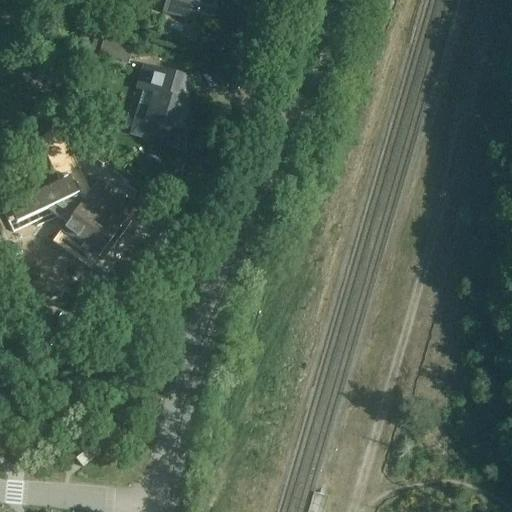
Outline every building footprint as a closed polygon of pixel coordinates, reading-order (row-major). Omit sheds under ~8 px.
[(40,0),(17,0),(11,3),(18,17),(43,5),(40,0)] [(165,0),(161,14),(195,24),(198,15),(213,19),(218,0),(165,0)] [(83,28),(94,30),(98,12),(88,10),(83,28)] [(90,54),(127,65),(131,51),(102,43),(101,44),(93,42),(90,54)] [(72,61),(77,45),(69,43),(64,58),(72,61)] [(136,112),(129,137),(133,138),(153,144),(158,127),(170,131),(165,148),(182,153),(193,115),(186,113),(188,105),(185,104),(192,82),(154,71),(140,67),(134,90),(152,96),(148,109),(138,106),(136,112)] [(9,211),(0,214),(0,227),(2,232),(47,211),(66,225),(59,234),(81,249),(79,252),(85,256),(87,254),(96,261),(119,228),(135,207),(114,191),(98,180),(83,202),(78,198),(68,178),(7,207),(9,211)] [(124,293),(111,284),(102,297),(115,306),(124,293)]
